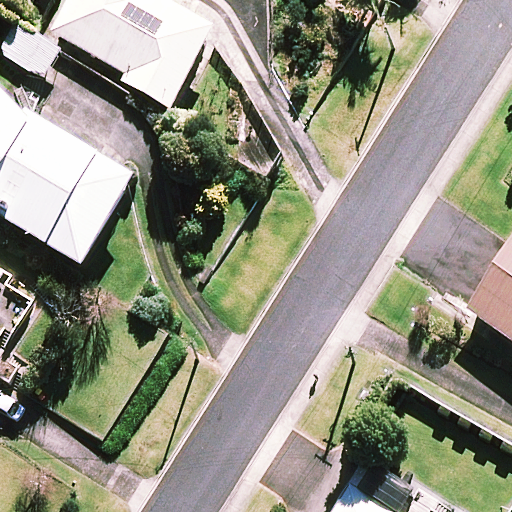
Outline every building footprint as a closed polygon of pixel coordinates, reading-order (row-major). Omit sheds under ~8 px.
[(165,0),(76,0),(55,36),(129,80),(126,85),(174,114),(219,39),(162,5),(165,0)] [(63,62),(22,35),(6,58),(47,86),(63,62)] [(0,219),(88,273),(139,189),(19,116),(0,94),(0,219)] [(511,260),(473,317),(511,344),(511,260)] [(0,364),(34,307),(11,293),(16,283),(0,272),(0,364)] [(433,511),(365,470),(339,511),(433,511)]
